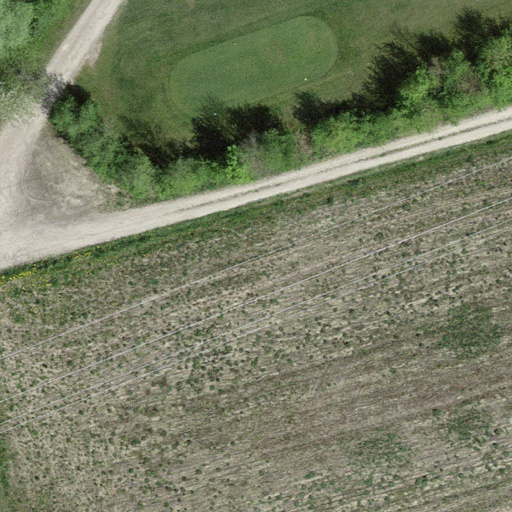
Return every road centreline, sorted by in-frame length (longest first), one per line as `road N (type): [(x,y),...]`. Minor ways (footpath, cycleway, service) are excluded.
road 1 (track): [(511,116),(0,256)]
road 2 (track): [(0,171),(115,0)]
